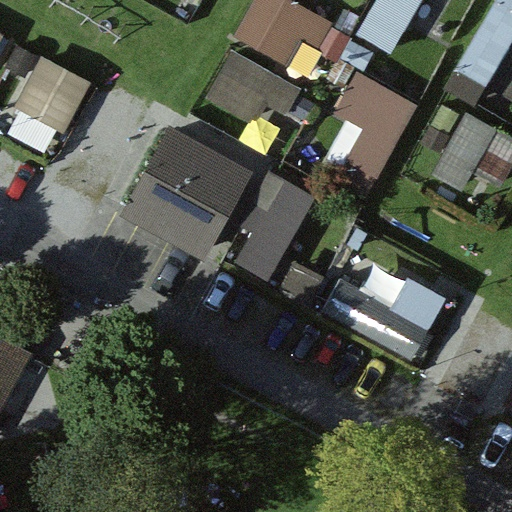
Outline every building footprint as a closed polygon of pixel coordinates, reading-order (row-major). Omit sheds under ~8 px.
[(397,31),(410,7),(434,20),(445,0),(368,0),(362,11),(397,31)] [(511,0),(486,0),(455,70),(490,85),(511,34),(511,0)] [(0,3),(0,32),(10,8),(0,3)] [(237,27),(209,75),(283,118),(311,71),(237,27)] [(45,34),(9,118),(60,140),(97,56),(45,34)] [(316,133),(378,166),(424,81),(362,48),(316,133)] [(496,184),(511,149),(511,113),(466,93),(437,158),(496,184)] [(269,170),(185,127),(138,218),(222,261),(269,170)] [(345,256),(326,294),(418,341),(452,273),(413,253),(398,283),(345,256)] [(0,427),(42,351),(0,328),(0,427)]
